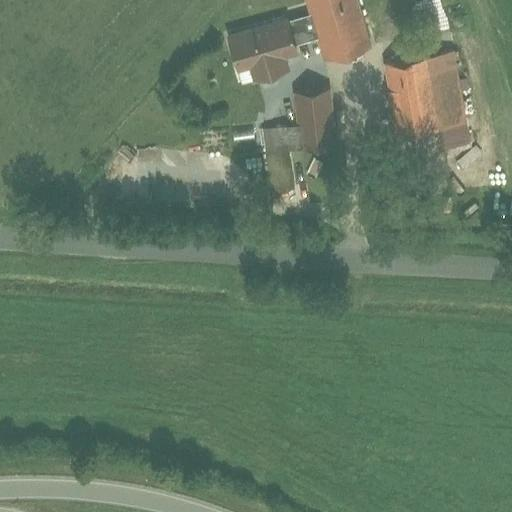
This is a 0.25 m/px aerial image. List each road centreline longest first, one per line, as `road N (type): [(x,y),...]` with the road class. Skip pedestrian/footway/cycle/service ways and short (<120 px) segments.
road 1 (unclassified): [(511,274),(0,245)]
road 2 (motorway): [(188,511),(88,493),(0,491)]
